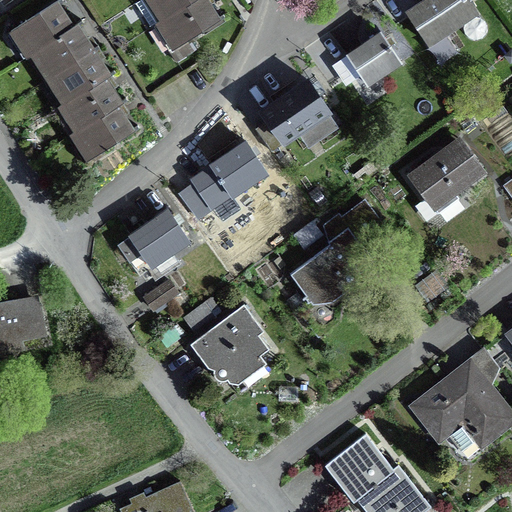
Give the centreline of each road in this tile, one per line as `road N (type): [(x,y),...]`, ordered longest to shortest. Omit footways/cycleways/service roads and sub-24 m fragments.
road 1 (residential): [(511,278),(241,488)]
road 2 (residential): [(55,241),(144,371),(241,488)]
road 3 (residential): [(55,241),(174,148),(240,77),(258,40)]
